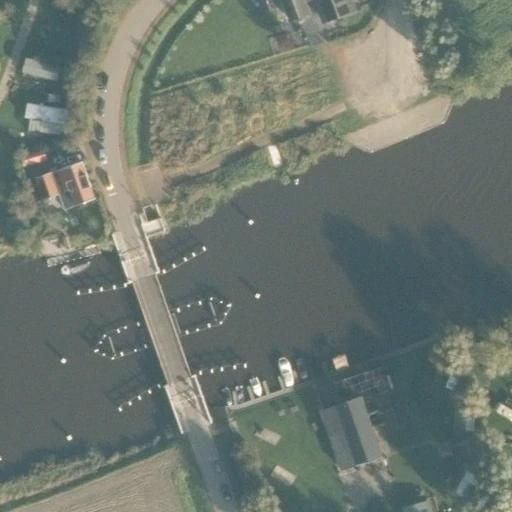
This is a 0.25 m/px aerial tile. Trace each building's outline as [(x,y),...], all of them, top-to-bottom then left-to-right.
[(276,7),(273,0),(260,0),(265,11),(276,7)] [(317,0),(325,21),(354,10),(350,0),(283,0),(291,20),(310,13),(305,1),(307,0),(317,0)] [(74,126),(63,124),(61,135),(73,137),(74,126)] [(0,151),(3,170),(19,168),(14,132),(0,134),(0,151)] [(46,157),(43,148),(21,154),(24,164),(46,157)] [(52,171),(36,177),(39,185),(44,198),(59,193),(65,209),(73,206),(77,204),(96,198),(82,160),(60,168),(60,169),(58,170),(52,171)] [(28,225),(26,214),(11,217),(13,228),(28,225)] [(360,397),(322,410),(342,468),(380,455),(360,397)] [(437,417),(443,433),(434,436),(441,457),(455,452),(448,433),(461,428),(455,411),(437,417)] [(456,452),(468,449),(464,430),(451,433),(456,452)]
